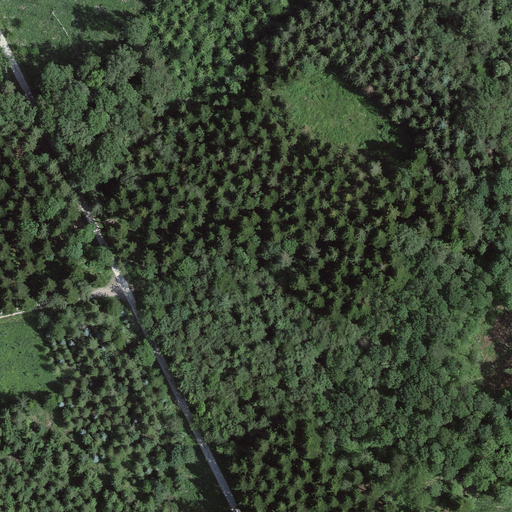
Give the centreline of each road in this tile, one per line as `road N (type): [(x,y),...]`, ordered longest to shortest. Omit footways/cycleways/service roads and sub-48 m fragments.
road 1 (track): [(236,511),(0,36)]
road 2 (track): [(0,316),(124,288)]
